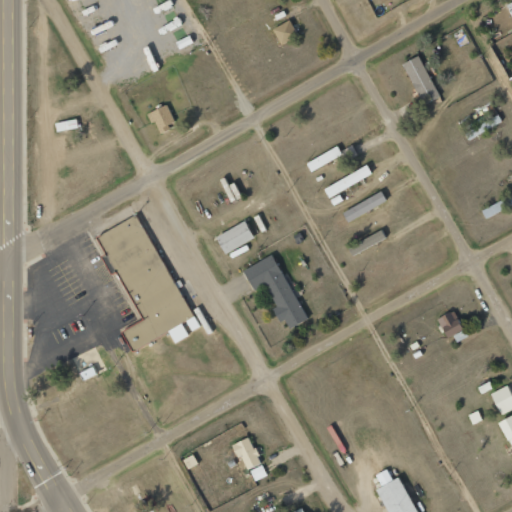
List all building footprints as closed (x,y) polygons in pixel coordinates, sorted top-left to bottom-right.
[(279,44),(297,37),(291,21),(273,27),(279,44)] [(439,96),(419,55),(402,63),(422,104),(439,96)] [(155,121),(159,130),(174,124),(166,104),(146,112),(150,122),(155,121)] [(502,123),(498,113),(473,122),(476,128),(465,132),(467,138),(502,123)] [(56,130),(78,128),(77,119),(55,121),(56,130)] [(306,162),(311,172),(342,154),(336,145),(306,162)] [(323,188),(328,198),(372,173),(366,164),(323,188)] [(342,210),(347,221),(387,202),(382,192),(342,210)] [(503,209),(511,204),(511,193),(499,200),(503,209)] [(485,218),(503,211),(499,202),(481,209),(485,218)] [(99,225),(145,305),(121,319),(134,340),(194,306),(136,204),(99,225)] [(223,253),(254,239),(245,221),(215,235),(223,253)] [(350,254),(386,240),(383,230),(347,244),(350,254)] [(243,269),(253,289),(265,283),(276,306),(273,308),(280,322),(285,320),(289,328),(305,320),(274,254),(243,269)] [(445,337),(462,331),(454,311),(437,317),(445,337)] [(80,360),(84,370),(98,364),(94,354),(80,360)] [(511,408),(511,393),(509,385),(490,392),(499,414),(511,408)] [(469,414),(472,424),(481,421),(478,411),(469,414)] [(511,415),(500,421),(511,449),(511,415)] [(245,470),(261,463),(249,437),(233,444),(245,470)] [(183,459),(187,469),(198,464),(193,455),(183,459)] [(255,481),(267,475),(262,464),(250,470),(255,481)] [(380,485),(392,479),(387,469),(375,474),(380,485)] [(387,511),(417,511),(398,477),(376,489),(387,511)]
